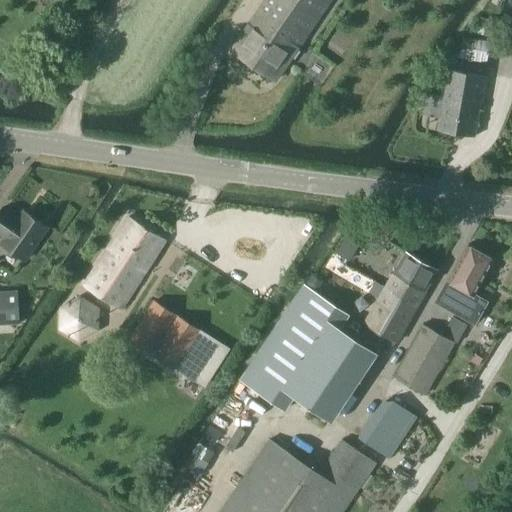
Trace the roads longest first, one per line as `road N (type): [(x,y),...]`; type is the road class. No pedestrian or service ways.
road 1 (tertiary): [(511,207),(309,185),(0,130)]
road 2 (unknown): [(511,314),(395,511)]
road 3 (track): [(129,0),(80,81),(66,142)]
